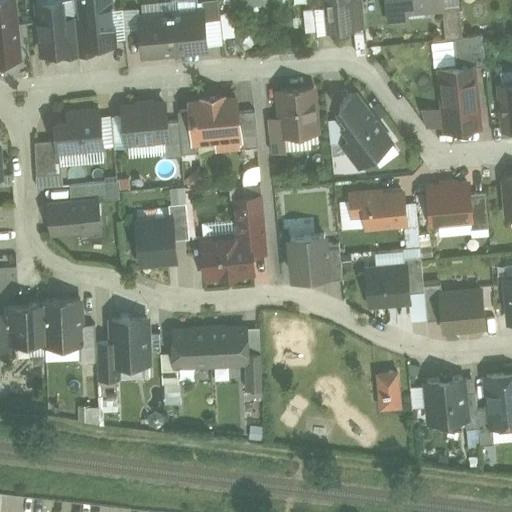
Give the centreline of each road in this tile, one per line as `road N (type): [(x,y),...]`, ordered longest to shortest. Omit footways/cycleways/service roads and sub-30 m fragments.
road 1 (residential): [(23,94),(337,61),(358,64),(446,155),(511,152)]
road 2 (track): [(0,411),(511,489)]
road 3 (residential): [(511,349),(441,353),(390,339),(314,302),(187,301),(97,272),(34,273)]
road 4 (residential): [(34,273),(23,94)]
